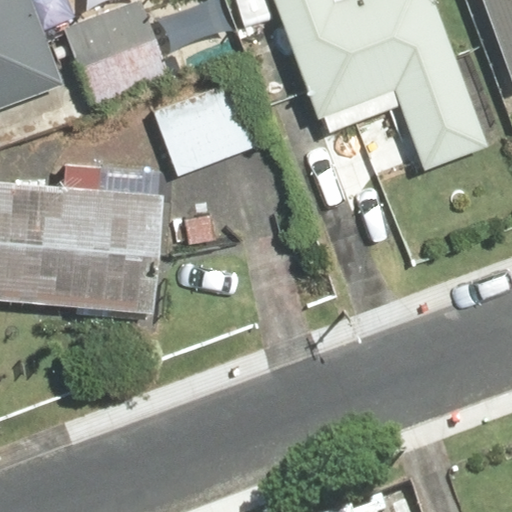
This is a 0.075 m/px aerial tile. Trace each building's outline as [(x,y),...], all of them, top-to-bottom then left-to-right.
[(0,0),(0,107),(76,79),(46,0),(0,0)] [(156,0),(115,0),(62,20),(92,100),(182,67),(156,0)] [(497,141),(445,0),(285,0),(330,124),(406,96),(431,165),(497,141)] [(511,0),(496,0),(511,43),(511,0)] [(231,76),(159,102),(184,169),(255,142),(231,76)] [(173,177),(0,166),(0,294),(166,304),(173,177)] [(397,511),(386,486),(321,511),(397,511)]
